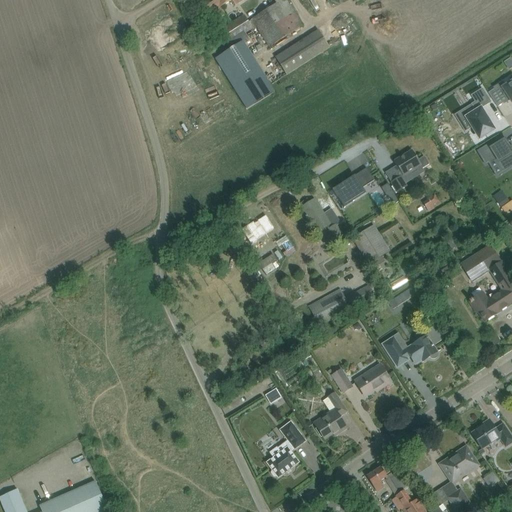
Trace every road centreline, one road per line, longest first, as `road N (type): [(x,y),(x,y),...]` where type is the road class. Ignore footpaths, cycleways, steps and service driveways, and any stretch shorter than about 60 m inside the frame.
road 1 (unclassified): [(263,511),(161,291),(162,164),(117,23)]
road 2 (unclassified): [(348,471),(511,366)]
road 3 (track): [(161,229),(0,317)]
